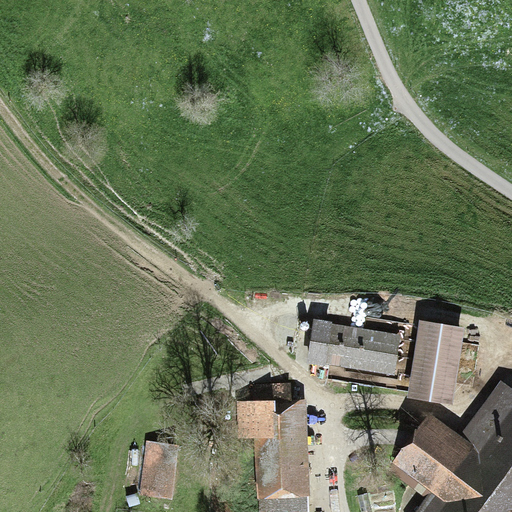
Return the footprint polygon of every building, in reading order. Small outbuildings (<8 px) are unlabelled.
[(315,322),(309,358),(393,371),(398,335),(315,322)] [(462,331),(426,325),(416,392),(451,398),(462,331)] [(305,511),(300,399),(290,400),(289,382),(252,384),(253,401),(238,402),(240,432),(255,431),(260,511),(305,511)] [(511,511),(511,391),(501,384),(460,439),(431,417),(393,469),(429,495),(416,511),(511,511)] [(145,489),(171,492),(176,442),(150,439),(145,489)]
